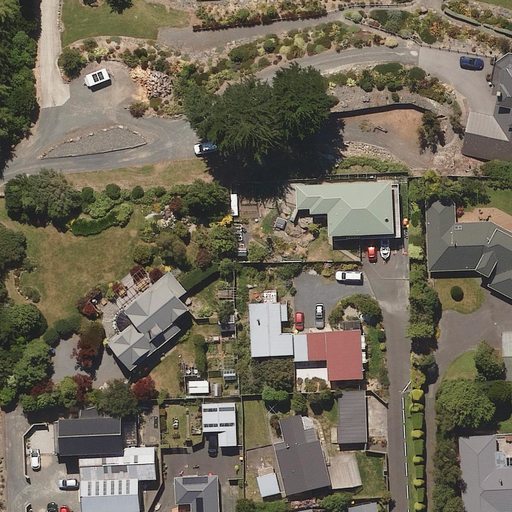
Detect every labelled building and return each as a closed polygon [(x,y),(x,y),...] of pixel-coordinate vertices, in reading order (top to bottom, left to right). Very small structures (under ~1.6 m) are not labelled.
[(496,118),(472,113),(463,154),(511,164),(511,54),(498,52),(491,83),(491,84),(491,85),(488,96),(500,99),(496,118)] [(436,98),(405,90),(402,105),(432,113),(436,98)] [(428,157),(429,176),(445,175),(444,157),(428,157)] [(391,186),(298,187),(299,214),(311,213),(312,220),(329,220),(329,242),(393,241),(394,284),(407,284),(406,244),(401,244),(400,190),(391,190),(391,186)] [(456,200),(427,201),(429,274),(480,273),(478,277),(494,285),(491,291),(511,303),(511,235),(494,225),(457,227),(456,200)] [(181,304),(189,296),(172,275),(163,282),(123,315),(134,328),(108,350),(131,377),(182,334),(177,328),(191,316),(181,304)] [(363,338),(363,337),(290,337),(283,337),(283,326),(288,326),(288,308),(253,308),(254,361),(296,361),(296,364),(329,364),(329,385),(363,384),(363,367),(367,367),(367,338),(363,338)] [(367,445),(366,398),(340,398),(341,430),(332,430),(332,446),(367,445)] [(236,404),(204,405),(205,435),(220,435),(220,450),(237,449),(236,404)] [(322,460),(316,418),(282,424),(285,444),(277,446),(286,500),(361,488),(356,454),(322,460)] [(74,428),(57,429),(59,464),(81,463),(84,511),(141,511),(140,485),(159,484),(156,448),(124,450),(123,424),(74,428)] [(462,442),(465,511),(511,511),(511,433),(494,434),(494,441),(462,442)] [(281,496),(276,477),(258,482),(263,500),(281,496)] [(177,481),(178,508),(193,507),(193,511),(219,511),(218,480),(177,481)]
